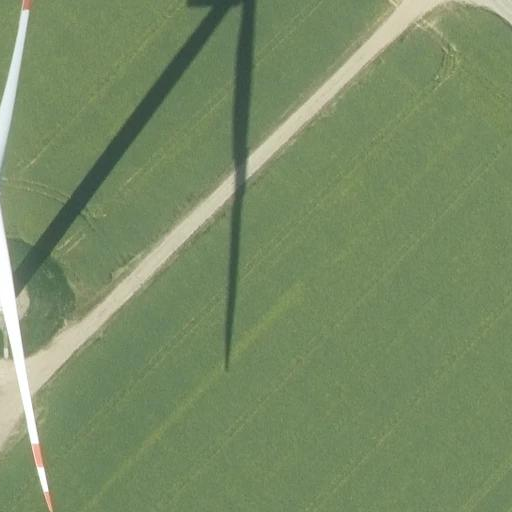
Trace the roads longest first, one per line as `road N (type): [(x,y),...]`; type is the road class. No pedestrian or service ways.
road 1 (track): [(465,74),(269,277),(22,511)]
road 2 (track): [(383,0),(511,117)]
